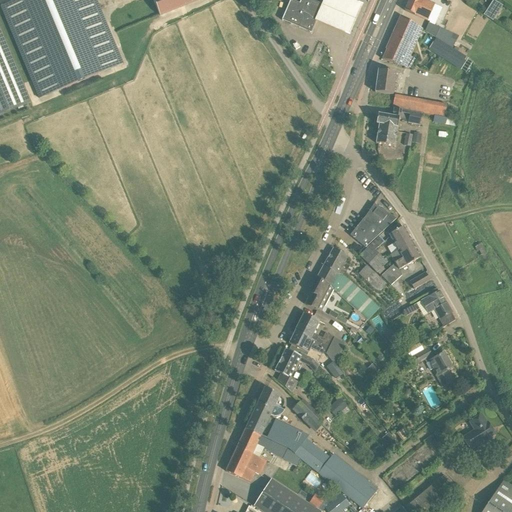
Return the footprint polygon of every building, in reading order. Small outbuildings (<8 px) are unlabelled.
[(123,64),(103,17),(96,0),(16,0),(1,6),(40,99),(58,91),(123,64)] [(153,0),(160,16),(198,0),(153,0)] [(318,5),(304,0),(300,0),(299,4),(290,0),(282,21),(308,31),(318,5)] [(345,0),(322,0),(313,20),(330,27),(346,35),(359,6),(345,0)] [(415,15),(428,21),(435,5),(422,0),(409,0),(405,11),(415,15)] [(503,5),(494,0),(484,16),(492,21),(503,5)] [(423,30),(410,22),(402,17),(383,60),(405,68),(405,67),(412,69),(416,59),(411,57),(423,30)] [(440,29),(429,24),(426,31),(436,38),(440,29)] [(0,30),(0,115),(31,102),(0,30)] [(378,70),(375,93),(393,95),(396,73),(378,70)] [(440,117),(444,118),(447,106),(395,96),(393,108),(422,114),(440,117)] [(379,125),(397,128),(399,118),(405,119),(405,122),(421,125),(422,114),(393,108),(392,117),(378,115),(376,125),(379,125)] [(397,128),(379,125),(376,144),(394,147),(395,140),(397,128)] [(412,143),(420,145),(422,135),(414,133),(412,143)] [(412,135),(405,134),(403,146),(411,147),(412,135)] [(388,226),(396,219),(374,204),(366,216),(350,236),(365,248),(388,226)] [(403,227),(397,231),(396,230),(395,230),(396,231),(389,235),(394,243),(387,247),(391,255),(390,256),(395,264),(403,259),(402,258),(403,258),(401,256),(403,255),(402,253),(414,246),(403,227)] [(375,251),(384,242),(379,237),(370,246),(360,256),(377,273),(378,272),(382,276),(387,271),(383,268),(387,264),(375,251)] [(403,259),(395,264),(387,271),(382,276),(391,286),(402,276),(399,270),(421,258),(414,246),(402,253),(403,255),(401,256),(403,258),(402,258),(403,259)] [(344,277),(349,266),(344,263),(347,257),(333,249),(323,266),(343,278),(344,277)] [(318,276),(317,277),(318,277),(309,295),(312,297),(307,306),(357,333),(367,321),(367,322),(379,309),(344,277),(343,278),(323,266),(318,276)] [(367,266),(358,274),(378,293),(386,284),(367,266)] [(412,285),(418,295),(436,285),(430,274),(412,285)] [(429,297),(421,301),(429,314),(434,311),(446,304),(439,292),(430,298),(429,297)] [(404,311),(407,317),(419,310),(416,304),(404,311)] [(449,314),(451,313),(446,304),(434,311),(440,322),(443,327),(455,321),(455,320),(452,321),(449,314)] [(334,364),(345,344),(325,334),(323,339),(313,334),(319,322),(304,314),(295,332),(318,344),(324,352),(326,354),(334,364)] [(324,352),(318,344),(295,332),(289,344),(307,354),(310,349),(322,355),(324,352)] [(452,368),(444,354),(434,359),(428,349),(427,349),(425,346),(414,352),(416,355),(411,358),(415,365),(424,360),(430,372),(432,371),(442,387),(452,382),(446,372),(452,368)] [(394,352),(389,347),(383,353),(388,358),(394,352)] [(288,351),(286,349),(275,371),(281,374),(277,381),(288,391),(291,394),(298,383),(302,374),(294,369),(298,361),(309,367),(315,374),(319,366),(314,360),(309,358),(290,348),(288,351)] [(372,365),(367,369),(372,375),(377,370),(372,365)] [(378,490),(334,455),(331,459),(307,440),(309,437),(269,417),(280,394),(265,388),(245,430),(287,449),(301,460),(342,493),(354,502),(363,509),(378,490)] [(363,394),(368,400),(374,395),(369,389),(363,394)] [(339,398),(328,409),(336,418),(348,407),(339,398)] [(303,400),(300,403),(321,424),(325,421),(303,400)] [(300,403),(292,411),(315,433),(317,431),(326,440),(332,434),(321,424),(300,403)] [(495,434),(488,423),(486,424),(481,415),(470,422),(475,431),(463,438),(470,450),(479,444),(480,446),(492,438),(491,436),(495,434)] [(256,444),(282,459),(295,467),(301,460),(287,449),(245,430),(237,447),(252,454),(256,444)] [(381,439),(388,448),(395,441),(389,433),(381,439)] [(400,447),(399,446),(395,441),(388,448),(387,449),(391,454),(400,447)] [(246,468),(248,463),(262,469),(266,460),(252,454),(237,447),(226,472),(241,478),(250,482),(255,472),(246,468)] [(429,511),(453,492),(442,478),(401,511),(429,511)] [(319,511),(271,480),(254,507),(261,511),(319,511)] [(511,511),(511,487),(503,481),(497,489),(482,511),(511,511)] [(327,500),(316,493),(309,503),(320,510),(327,500)] [(339,511),(349,504),(342,495),(326,509),(329,511),(339,511)]
